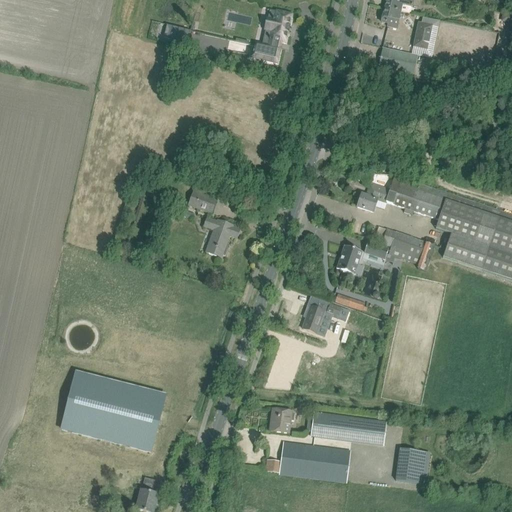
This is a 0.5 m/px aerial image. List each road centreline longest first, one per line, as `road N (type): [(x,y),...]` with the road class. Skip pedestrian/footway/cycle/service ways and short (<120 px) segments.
road 1 (secondary): [(191,511),(329,99),(353,0)]
road 2 (track): [(511,86),(327,152)]
